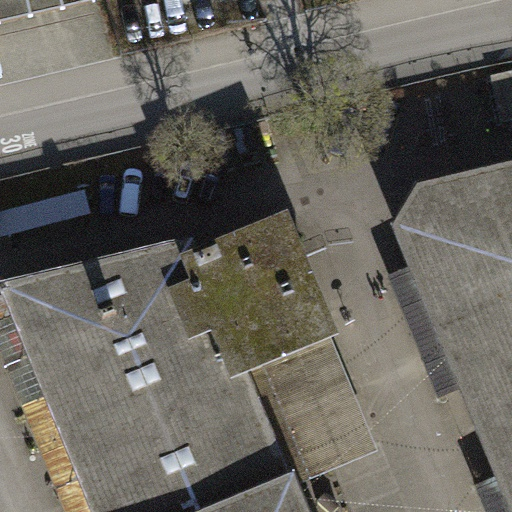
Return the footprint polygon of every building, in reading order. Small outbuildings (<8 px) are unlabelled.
[(0,0),(0,23),(96,2),(96,0),(0,0)] [(511,175),(423,196),(402,232),(511,497),(511,175)] [(0,218),(0,247),(95,222),(88,195),(0,218)] [(8,295),(97,511),(298,511),(290,491),(242,377),(332,338),(286,226),(196,263),(192,252),(8,295)] [(379,454),(332,338),(242,377),(290,491),(379,454)]
